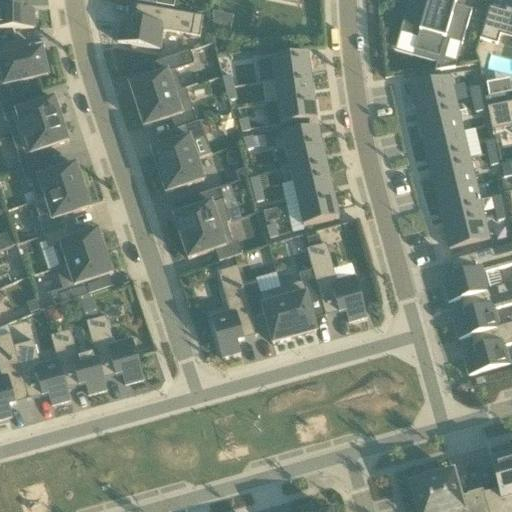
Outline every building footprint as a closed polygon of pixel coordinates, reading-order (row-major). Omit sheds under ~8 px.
[(0,0),(0,30),(12,31),(33,31),(33,11),(21,12),(21,0),(0,0)] [(157,0),(156,6),(174,9),(175,0),(157,0)] [(409,0),(400,35),(417,40),(414,53),(438,60),(437,66),(434,73),(455,70),(472,12),(455,7),(457,0),(409,0)] [(200,39),(203,19),(136,8),(132,28),(121,26),(118,45),(141,48),(159,52),(162,33),(189,37),(200,39)] [(489,9),(479,41),(497,46),(500,37),(501,32),(511,35),(511,11),(505,9),(504,13),(502,21),(488,17),(490,9),(489,9)] [(46,72),(48,72),(45,58),(43,58),(41,52),(21,57),(18,43),(0,47),(0,74),(1,74),(4,87),(47,77),(46,72)] [(130,87),(137,108),(182,93),(182,92),(175,73),(194,67),(190,53),(152,66),(156,78),(130,87)] [(307,57),(271,62),(274,84),(310,79),(307,57)] [(231,78),(223,80),(226,92),(234,90),(231,78)] [(310,79),(274,84),(277,106),(313,101),(310,79)] [(450,79),(410,89),(416,117),(457,107),(450,79)] [(234,90),(226,92),(229,103),(237,101),(234,90)] [(478,90),(470,91),(473,103),(480,102),(478,90)] [(182,93),(137,108),(144,130),(171,121),(175,132),(197,125),(185,91),(182,92),(182,93)] [(12,139),(61,123),(54,102),(27,110),(23,99),(0,106),(4,119),(5,118),(12,139)] [(313,101),(277,106),(280,128),(317,123),(313,101)] [(480,102),(473,103),(475,115),(483,113),(480,102)] [(511,104),(487,109),(489,121),(492,133),(511,128),(511,104)] [(457,107),(416,117),(423,144),(463,134),(457,107)] [(247,121),(239,123),(242,135),(250,133),(247,121)] [(61,123),(12,139),(19,160),(18,161),(22,172),(45,165),(41,153),(68,144),(61,123)] [(152,153),(159,174),(196,162),(190,141),(201,138),(197,125),(175,132),(179,144),(161,150),(152,153)] [(318,131),(282,139),(288,162),(323,154),(318,131)] [(463,134),(423,144),(429,171),(470,161),(463,134)] [(264,137),(252,140),(255,151),(267,148),(264,137)] [(251,139),(244,141),(246,152),(255,151),(252,140),(251,139)] [(493,143),(486,144),(488,156),(496,155),(493,143)] [(323,154),(288,162),(293,184),(328,176),(323,154)] [(496,155),(488,156),(490,168),(498,166),(496,155)] [(470,161),(429,171),(436,197),(476,188),(470,161)] [(204,183),(196,162),(159,174),(166,196),(204,183)] [(31,182),(37,203),(38,204),(83,189),(76,167),(59,173),(49,177),(45,165),(22,172),(26,184),(31,182)] [(509,165),(501,167),(503,180),(511,178),(509,165)] [(245,171),(236,174),(239,184),(249,181),(245,171)] [(328,176),(293,184),(298,206),(333,198),(328,176)] [(257,180),(249,182),(252,194),(260,192),(257,180)] [(476,188),(436,197),(442,224),(483,215),(476,188)] [(90,210),(83,189),(38,204),(37,203),(34,204),(41,226),(40,227),(44,238),(67,231),(63,219),(90,210)] [(226,225),(226,226),(230,225),(223,203),(224,202),(220,191),(197,198),(201,210),(174,219),(181,240),(226,225)] [(260,192),(252,194),(255,205),(263,203),(260,192)] [(333,198),(298,206),(303,229),(339,221),(333,198)] [(500,198),(492,200),(495,211),(503,210),(500,198)] [(503,210),(495,211),(497,223),(505,222),(503,210)] [(276,211),(263,214),(265,223),(278,221),(276,211)] [(483,215),(442,224),(449,252),(489,242),(483,215)] [(233,245),(226,226),(226,225),(181,240),(188,261),(215,252),(219,264),(242,257),(238,243),(233,245)] [(274,227),(267,229),(270,241),(278,238),(274,227)] [(60,270),(105,255),(98,233),(71,242),(67,231),(44,238),(48,250),(53,249),(59,269),(60,270)] [(10,235),(1,239),(7,252),(16,248),(10,235)] [(319,237),(307,240),(310,251),(322,247),(319,237)] [(326,246),(306,252),(321,304),(325,319),(336,316),(345,313),(348,325),(367,320),(362,302),(355,279),(337,285),(326,246)] [(455,284),(443,287),(449,305),(460,302),(460,301),(489,293),(489,292),(484,275),(511,267),(511,246),(449,264),(455,284)] [(112,276),(105,255),(60,270),(59,269),(56,270),(63,292),(50,296),(55,308),(89,297),(85,285),(112,276)] [(229,315),(211,320),(222,360),(235,357),(240,355),(237,344),(257,338),(252,321),(243,289),(242,283),(238,269),(218,274),(229,315)] [(301,285),(281,291),(295,340),(316,334),(313,322),(308,307),(321,304),(312,272),(298,276),(301,285)] [(252,286),(243,289),(252,321),(265,318),(273,346),(295,340),(281,291),(278,291),(260,296),(258,290),(257,285),(252,286)] [(465,320),(454,324),(459,342),(470,339),(470,338),(499,330),(499,329),(494,312),(511,307),(511,285),(489,292),(489,293),(460,301),(460,302),(465,320)] [(27,305),(31,316),(40,312),(35,302),(27,305)] [(95,308),(83,311),(86,325),(99,321),(95,308)] [(59,310),(46,313),(50,326),(62,322),(59,310)] [(94,353),(95,353),(103,381),(104,381),(115,378),(122,376),(125,388),(144,383),(132,342),(114,347),(106,319),(99,321),(86,325),(94,353)] [(475,357),(464,360),(469,378),(510,367),(505,349),(511,346),(511,325),(499,329),(499,330),(470,338),(470,339),(475,357)] [(104,381),(103,381),(95,353),(94,353),(77,357),(70,333),(51,339),(57,363),(58,363),(66,392),(67,391),(67,392),(85,386),(89,398),(107,393),(104,381)] [(9,408),(13,407),(16,406),(29,402),(23,382),(14,349),(11,337),(0,339),(0,375),(1,379),(0,379),(0,422),(4,422),(12,419),(9,408)] [(34,343),(14,349),(23,382),(29,402),(42,398),(49,397),(52,408),(64,405),(70,403),(67,392),(67,391),(66,392),(58,363),(57,363),(40,368),(34,343)] [(511,509),(511,500),(511,499),(511,457),(510,458),(509,454),(494,459),(495,463),(491,464),(498,491),(484,495),(488,511),(505,511),(506,511),(511,509)] [(488,511),(484,495),(483,492),(467,496),(468,497),(460,499),(453,474),(438,479),(438,477),(425,481),(425,482),(411,486),(417,511),(488,511)]
